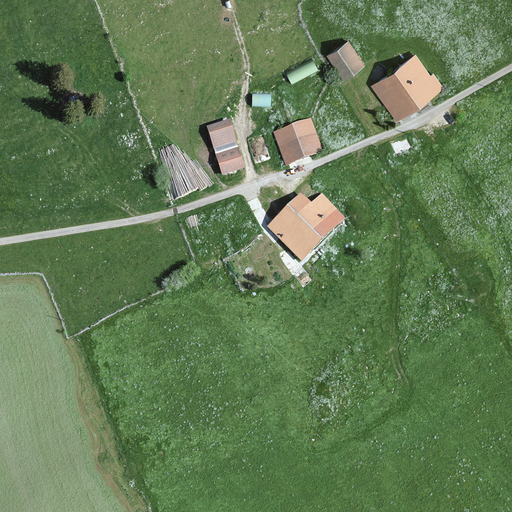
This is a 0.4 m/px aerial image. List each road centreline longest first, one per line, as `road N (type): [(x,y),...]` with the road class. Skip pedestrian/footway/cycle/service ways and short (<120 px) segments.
road 1 (unclassified): [(0,241),(174,212),(383,135),(511,66)]
road 2 (track): [(226,0),(246,67),(242,111),(258,183)]
road 3 (track): [(511,278),(506,246),(472,180),(420,119)]
